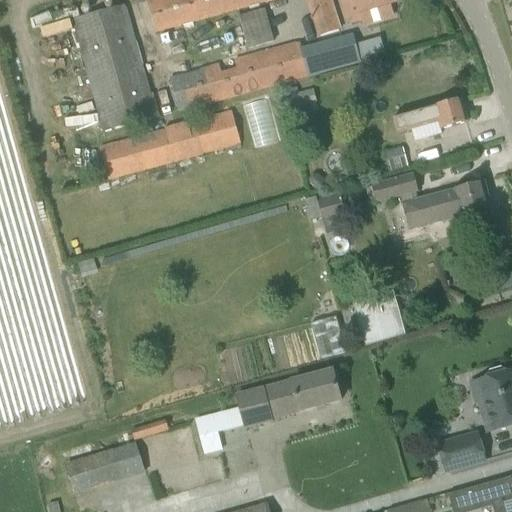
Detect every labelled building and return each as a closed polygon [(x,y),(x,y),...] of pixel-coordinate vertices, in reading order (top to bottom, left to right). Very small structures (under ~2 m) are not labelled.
[(146,0),(156,36),(280,0),(146,0)] [(329,0),(309,0),(321,37),(339,32),(329,0)] [(396,3),(394,0),(338,0),(348,27),(363,23),(364,28),(395,19),(391,4),(396,3)] [(124,7),(74,20),(105,133),(155,119),(124,7)] [(300,43),(235,61),(238,69),(221,73),(219,65),(170,78),(179,113),(361,64),(353,35),(302,49),(300,43)] [(316,103),(312,90),(298,94),(290,97),(288,97),(292,110),(316,103)] [(468,123),(461,100),(393,119),(398,135),(439,123),(441,131),(468,123)] [(99,148),(108,182),(242,145),(232,112),(99,148)] [(408,170),(403,149),(384,154),(389,175),(408,170)] [(419,192),(414,175),(371,187),(376,204),(400,198),(409,231),(459,218),(460,218),(491,209),(484,183),(416,201),(414,194),(419,192)] [(317,199),(322,220),(346,214),(341,193),(317,199)] [(498,292),(511,288),(511,272),(494,277),(498,292)] [(360,295),(370,334),(403,325),(397,302),(400,301),(396,285),(360,295)] [(511,373),(505,375),(504,372),(501,370),(490,373),(488,377),(489,380),(479,383),(484,402),(481,403),(489,433),(511,426),(511,373)] [(341,403),(333,372),(237,397),(245,430),(272,423),(272,421),(341,403)] [(195,422),(204,456),(221,451),(217,435),(244,428),(240,411),(195,422)] [(200,456),(195,441),(191,442),(186,424),(168,430),(166,422),(132,432),(136,444),(145,473),(200,456)] [(439,446),(446,473),(485,462),(477,436),(439,446)] [(511,480),(451,498),(454,511),(472,511),(511,500),(511,480)]
